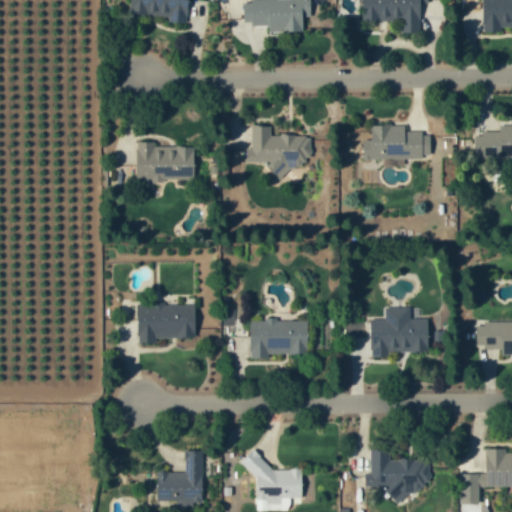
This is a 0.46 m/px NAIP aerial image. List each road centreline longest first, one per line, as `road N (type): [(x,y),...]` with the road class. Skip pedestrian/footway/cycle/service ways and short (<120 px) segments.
road 1 (residential): [(511,72),(132,75)]
road 2 (residential): [(511,397),(137,400)]
